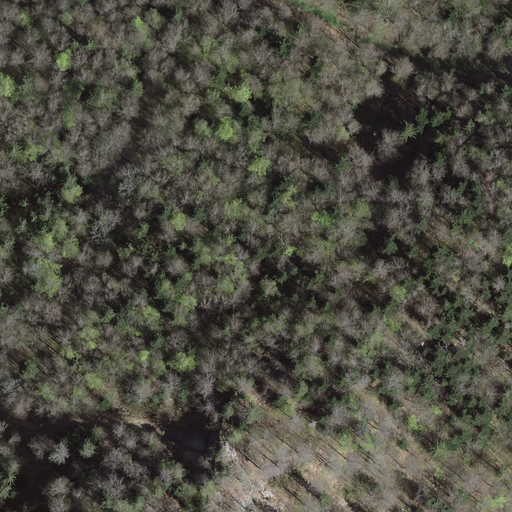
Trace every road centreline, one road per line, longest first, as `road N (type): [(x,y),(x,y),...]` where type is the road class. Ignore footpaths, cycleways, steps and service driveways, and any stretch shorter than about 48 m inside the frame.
road 1 (track): [(0,415),(30,427),(120,423),(190,437),(260,511)]
road 2 (track): [(511,75),(438,66),(283,0)]
